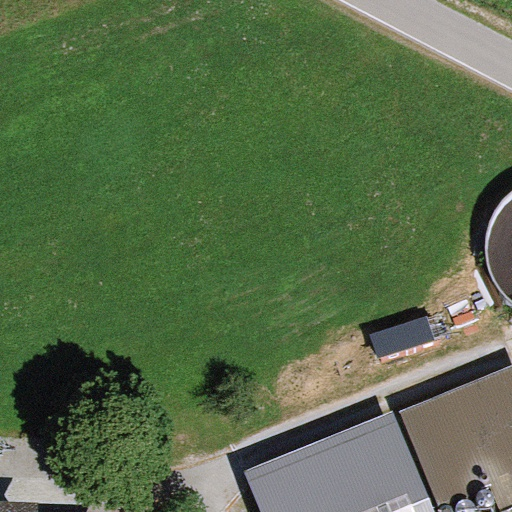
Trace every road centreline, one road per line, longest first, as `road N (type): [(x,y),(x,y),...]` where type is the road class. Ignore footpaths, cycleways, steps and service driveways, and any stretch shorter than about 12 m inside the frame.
road 1 (unknown): [(0,437),(102,473),(179,450),(256,405),(333,374),(475,326),(511,325)]
road 2 (tertiary): [(393,0),(511,61)]
